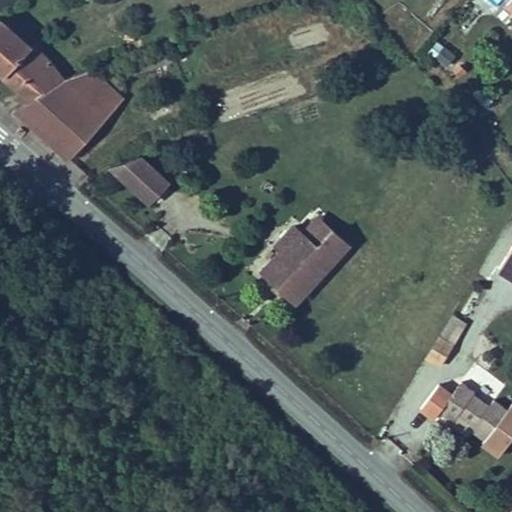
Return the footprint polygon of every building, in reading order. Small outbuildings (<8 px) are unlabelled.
[(0,72),(30,100),(66,79),(0,17),(0,72)] [(438,42),(430,54),(447,64),(454,53),(438,42)] [(144,61),(149,75),(171,67),(166,53),(144,61)] [(129,80),(149,75),(144,61),(126,68),(129,80)] [(85,72),(117,102),(119,99),(118,97),(89,71),(85,72)] [(106,115),(117,102),(85,72),(74,75),(66,79),(106,115)] [(69,154),(106,115),(66,79),(30,100),(14,109),(66,156),(69,154)] [(147,204),(168,182),(141,155),(109,167),(147,204)] [(331,262),(347,246),(317,217),(305,229),(319,242),(315,246),(331,262)] [(293,302),(331,262),(315,246),(292,225),(272,247),(277,252),(260,271),(293,302)] [(511,250),(497,274),(511,283),(511,250)] [(442,329),(429,350),(441,358),(454,337),(442,329)] [(477,446),(501,416),(488,405),(483,411),(468,400),(470,397),(455,385),(446,396),(435,388),(415,413),(427,422),(431,418),(445,429),(452,422),(468,434),(466,437),(477,446)]
